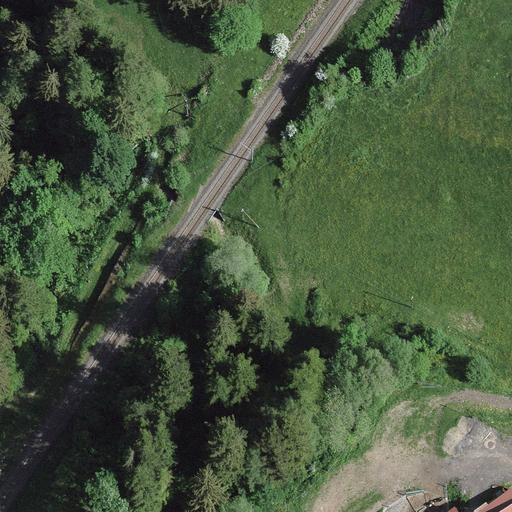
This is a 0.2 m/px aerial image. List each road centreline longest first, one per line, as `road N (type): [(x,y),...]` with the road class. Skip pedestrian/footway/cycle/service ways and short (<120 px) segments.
road 1 (track): [(181,511),(201,469),(279,381),(290,350),(281,322),(211,216),(152,184),(57,349)]
road 2 (track): [(511,473),(392,477),(353,511)]
